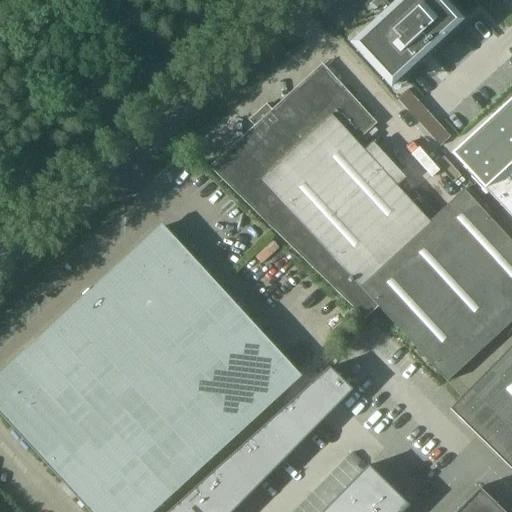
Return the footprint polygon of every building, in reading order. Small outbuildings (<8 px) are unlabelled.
[(444,0),(396,0),(373,22),(350,43),(390,86),(462,20),(444,0)] [(249,201),(364,314),(376,304),(447,381),(511,321),(511,242),(464,190),(429,222),(354,139),(368,126),(361,119),(359,121),(344,105),(350,100),(322,69),(215,167),(249,201)] [(511,97),(452,153),(511,218),(511,97)] [(0,375),(0,411),(92,511),(150,511),(299,376),(190,258),(189,258),(161,228),(100,284),(85,298),(0,375)] [(511,344),(450,408),(511,469),(511,344)] [(329,367),(297,396),(321,421),(352,390),(329,367)] [(297,396),(280,412),(305,437),(321,421),(297,396)] [(280,412),(262,427),(289,453),(305,437),(280,412)] [(262,427),(245,442),(273,470),(289,453),(262,427)] [(245,442),(228,458),(257,486),(273,470),(245,442)] [(228,458),(211,473),(241,502),(257,486),(228,458)] [(368,465),(352,481),(382,511),(401,511),(409,505),(368,465)] [(211,473),(194,488),(218,511),(231,511),(241,502),(211,473)] [(382,511),(352,481),(336,498),(350,511),(382,511)] [(218,511),(194,488),(177,503),(185,511),(218,511)] [(480,491),(458,511),(501,511),(495,506),(480,491)] [(350,511),(336,498),(321,511),(350,511)] [(185,511),(177,503),(167,511),(185,511)]
